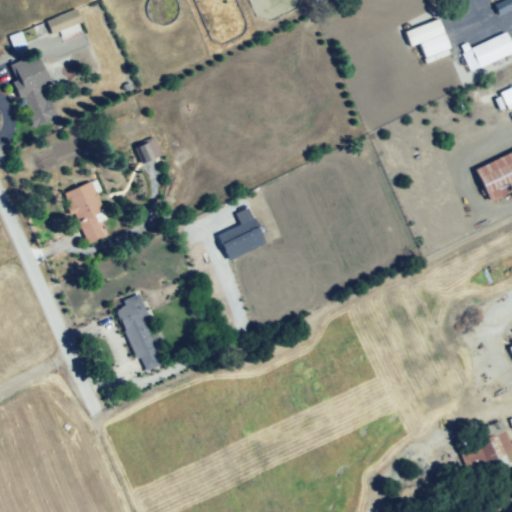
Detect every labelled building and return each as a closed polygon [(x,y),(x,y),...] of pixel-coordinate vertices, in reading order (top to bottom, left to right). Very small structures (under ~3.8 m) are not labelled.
[(511,7),(511,0),(499,0),(492,3),(496,14),(511,7)] [(54,36),(48,23),(75,11),(81,25),(54,36)] [(404,28),(435,15),(450,51),(419,64),(404,28)] [(511,52),(467,71),(460,53),(508,33),(511,43),(511,52)] [(36,52),(61,113),(37,124),(11,62),(36,52)] [(511,107),(507,110),(499,93),(511,87),(511,107)] [(131,148),(152,138),(161,156),(140,166),(131,148)] [(511,187),(486,199),(474,170),(511,153),(511,187)] [(62,192),(89,180),(103,211),(93,215),(102,235),(85,242),(77,223),(84,220),(75,201),(68,204),(62,192)] [(218,237),(252,222),(262,245),(229,260),(218,237)] [(159,360),(136,369),(110,307),(133,297),(159,360)] [(476,432),(505,420),(511,436),(511,463),(493,472),(476,432)]
